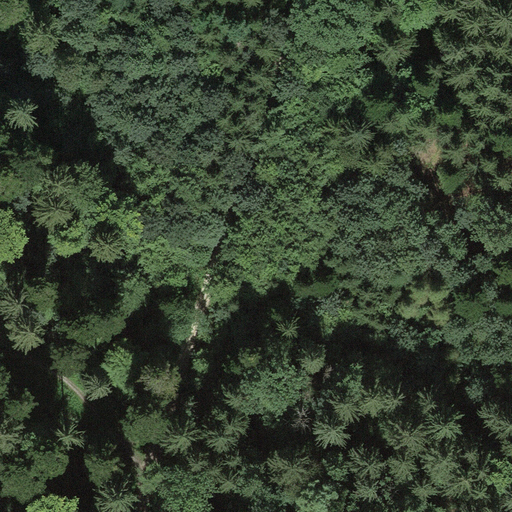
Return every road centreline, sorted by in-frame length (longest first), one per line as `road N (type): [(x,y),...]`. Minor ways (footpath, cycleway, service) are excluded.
road 1 (track): [(301,0),(137,476)]
road 2 (track): [(0,353),(68,384),(106,419),(137,476)]
